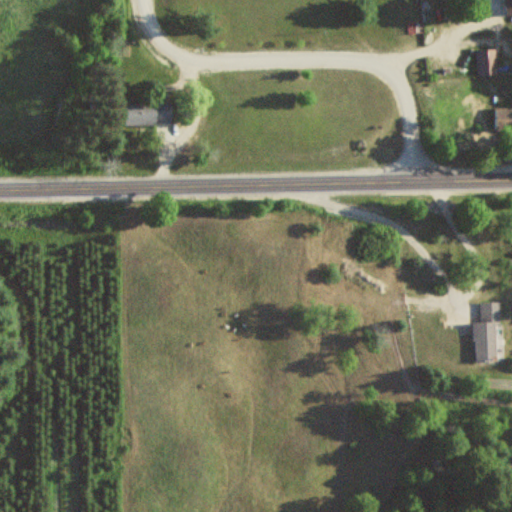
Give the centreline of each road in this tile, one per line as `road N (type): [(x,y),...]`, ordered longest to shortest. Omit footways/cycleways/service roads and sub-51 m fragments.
road 1 (tertiary): [(511,176),(0,186)]
road 2 (residential): [(418,178),(410,105),(401,78),(383,64),(364,56),(194,59),(154,38),(143,0)]
